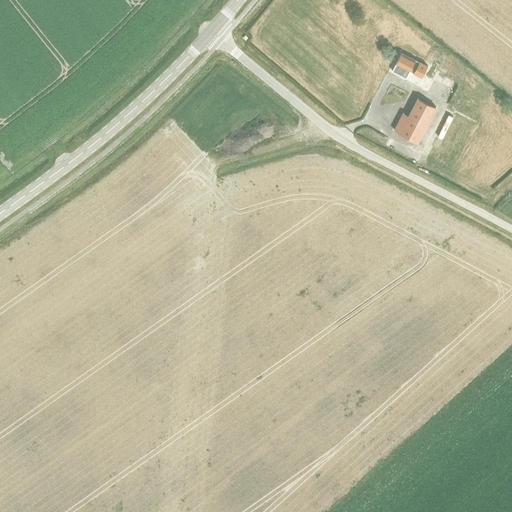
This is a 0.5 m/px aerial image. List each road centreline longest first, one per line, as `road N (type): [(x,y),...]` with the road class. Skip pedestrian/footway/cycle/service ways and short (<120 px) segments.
road 1 (unclassified): [(511,229),(324,126),(213,30)]
road 2 (secondary): [(213,30),(102,138),(0,216)]
